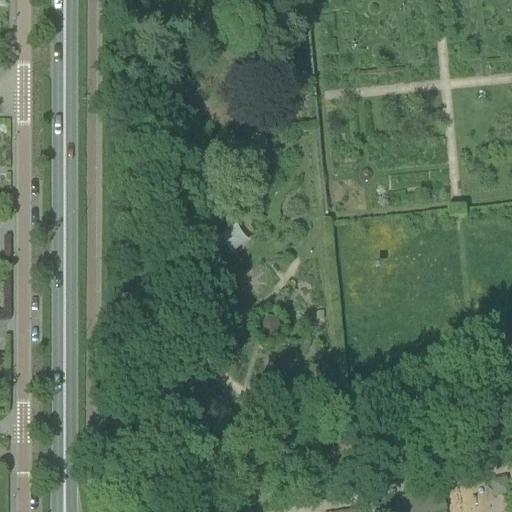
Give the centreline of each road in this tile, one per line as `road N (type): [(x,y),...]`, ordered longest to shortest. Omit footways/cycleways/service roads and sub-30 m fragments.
road 1 (secondary): [(61,511),(63,16)]
road 2 (residential): [(19,91),(24,414)]
